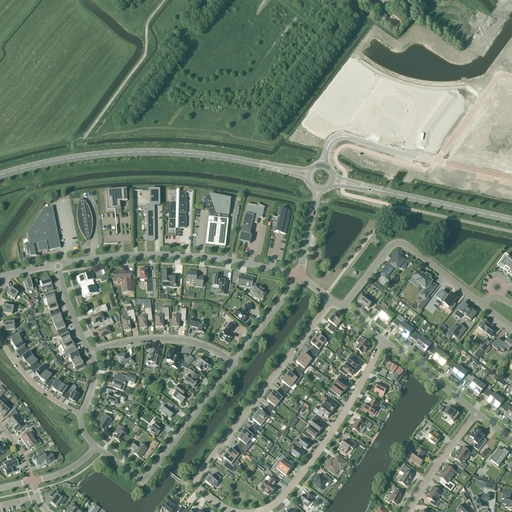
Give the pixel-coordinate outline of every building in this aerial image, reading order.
[(381,10),(377,15),(384,21),(389,16),(381,10)] [(403,20),(395,13),(392,17),(390,19),(387,22),(395,29),(403,20)] [(352,61),(315,110),(332,123),(342,126),(377,80),(352,61)] [(107,211),(115,211),(115,210),(120,210),(119,202),(127,202),(126,190),(105,191),(107,211)] [(189,193),(179,193),(179,190),(168,190),(176,191),(175,204),(169,204),(169,213),(168,213),(168,220),(169,220),(168,230),(175,230),(175,237),(175,230),(178,230),(178,228),(185,228),(186,218),(185,218),(185,214),(186,214),(186,204),(185,204),(186,193),(189,193)] [(143,242),(154,241),(154,206),(159,206),(159,191),(149,191),(149,206),(146,206),(146,236),(143,236),(143,242)] [(222,199),(212,198),(211,195),(203,198),(207,211),(208,210),(209,213),(210,213),(210,217),(209,217),(205,245),(225,247),(228,219),(227,219),(228,215),(229,215),(231,199),(222,198),(222,199)] [(87,241),(89,241),(89,239),(90,238),(90,237),(91,236),(91,235),(91,233),(92,232),(92,231),(92,229),(92,228),(92,227),(92,226),(92,224),(92,223),(92,222),(92,220),(92,219),(92,218),(91,217),(91,215),(91,214),(90,213),(90,212),(89,210),(89,209),(88,208),(88,207),(87,206),(86,205),(86,203),(85,202),(84,201),(83,200),(82,199),(80,200),(80,201),(79,202),(79,203),(78,204),(78,206),(78,207),(77,208),(77,209),(77,211),(77,212),(77,213),(77,214),(77,216),(77,217),(77,218),(77,219),(77,221),(77,222),(77,223),(78,224),(78,226),(78,227),(79,228),(79,229),(80,230),(80,232),(81,233),(81,234),(82,235),(83,236),(83,237),(84,238),(85,239),(87,241)] [(262,207),(261,206),(259,205),(258,204),(258,205),(256,206),(247,204),(247,205),(248,205),(246,215),(245,214),(239,242),(250,244),(252,236),(250,236),(253,223),(257,224),(258,219),(263,219),(263,218),(262,218),(263,214),(264,214),(264,213),(264,212),(264,211),(264,208),(265,208),(264,208),(263,207),(262,207)] [(29,243),(25,244),(27,258),(36,257),(35,254),(39,253),(39,254),(41,253),(40,253),(46,252),(48,252),(48,251),(54,250),(60,249),(59,245),(54,218),(54,216),(52,207),(43,209),(34,223),(33,223),(33,224),(31,228),(30,228),(29,229),(30,230),(27,234),(29,243)] [(285,234),(290,211),(278,209),(276,218),(271,217),(270,221),(275,223),(273,232),(285,234)] [(391,260),(397,265),(403,270),(406,266),(405,266),(409,261),(397,252),(391,260)] [(511,261),(509,259),(509,258),(505,256),(503,259),(497,267),(503,272),(507,275),(511,278),(511,261)] [(386,279),(397,265),(391,260),(380,274),(386,279)] [(146,280),(146,270),(139,270),(139,281),(144,281),(144,284),(146,284),(147,293),(156,293),(156,280),(146,280)] [(130,281),(129,272),(113,274),(113,282),(122,281),(123,293),(134,292),(133,281),(130,281)] [(169,272),(162,272),(162,288),(177,288),(178,276),(171,275),(171,276),(169,276),(169,272)] [(422,276),(417,272),(415,274),(414,275),(414,276),(413,278),(417,281),(416,283),(425,290),(420,296),(425,299),(425,300),(427,298),(436,286),(431,283),(432,282),(429,280),(430,278),(426,275),(425,277),(422,275),(422,276)] [(81,287),(93,283),(92,281),(94,280),(91,273),(76,278),(78,285),(80,285),(81,287)] [(202,288),(203,278),(196,277),(196,273),(187,273),(186,283),(195,284),(194,288),(202,288)] [(225,295),(227,284),(220,283),(220,276),(213,275),(212,286),(219,287),(218,294),(225,295)] [(252,285),(251,284),(252,279),(239,277),(237,285),(250,288),(251,287),(254,288),(252,292),(261,299),(264,296),(266,294),(266,293),(265,292),(264,290),(263,291),(256,286),(255,286),(255,285),(253,284),(252,285)] [(36,290),(33,279),(30,280),(30,281),(23,283),(26,291),(32,290),(33,291),(36,290)] [(51,285),(49,279),(40,281),(42,288),(41,288),(42,292),(53,289),(52,285),(51,285)] [(93,283),(81,287),(82,290),(81,290),(82,293),(81,293),(83,299),(86,298),(86,297),(98,293),(96,286),(94,286),(93,283)] [(19,296),(22,293),(12,286),(10,289),(11,290),(7,295),(14,300),(18,295),(19,296)] [(447,295),(442,291),(440,294),(438,293),(437,295),(438,296),(436,298),(442,302),(444,304),(449,308),(448,309),(451,312),(456,305),(453,303),(457,299),(451,295),(449,298),(447,296),(447,295)] [(47,306),(56,303),(54,297),(55,297),(54,293),(44,296),(47,306)] [(368,309),(372,304),(363,296),(358,302),(362,305),(361,306),(364,308),(364,307),(368,309)] [(151,309),(150,301),(137,301),(138,306),(143,305),(145,317),(138,318),(140,329),(141,329),(142,330),(143,330),(144,330),(145,329),(146,328),(146,322),(152,321),(151,309)] [(14,309),(15,305),(4,303),(3,307),(4,307),(3,314),(12,315),(13,309),(14,309)] [(50,316),(59,313),(58,309),(56,303),(47,306),(50,316)] [(245,316),(249,311),(252,311),(252,304),(245,305),(240,312),(238,310),(234,316),(240,321),(241,320),(243,323),(247,318),(245,316)] [(471,311),(467,309),(468,308),(463,304),(455,315),(459,319),(464,314),(467,316),(466,317),(471,321),(476,314),(472,310),(471,311)] [(96,316),(90,319),(93,325),(103,320),(101,315),(108,312),(105,305),(94,310),(96,316)] [(383,322),(390,313),(384,309),(381,306),(377,311),(381,315),(379,318),(383,322)] [(155,328),(162,328),(162,321),(169,321),(168,308),(161,309),(162,316),(155,317),(155,328)] [(185,322),(186,310),(179,309),(179,317),(172,316),(171,328),(178,328),(179,321),(185,322)] [(122,325),(120,325),(121,331),(123,330),(123,332),(130,330),(129,324),(136,323),(133,311),(127,312),(127,315),(121,316),(122,320),(121,321),(122,325)] [(54,325),(62,322),(60,316),(61,316),(59,313),(50,316),(54,325)] [(395,325),(401,317),(398,315),(396,318),(390,313),(383,322),(388,325),(391,322),(395,325)] [(333,334),(337,329),(337,328),(341,322),(333,316),(328,322),(331,324),(327,329),(333,334)] [(402,336),(408,328),(403,324),(406,321),(401,317),(395,325),(399,329),(397,332),(402,336)] [(14,330),(13,323),(15,323),(14,319),(3,322),(3,325),(4,325),(6,332),(14,330)] [(100,339),(110,334),(107,328),(114,325),(111,319),(100,324),(103,330),(97,333),(100,339)] [(200,322),(190,320),(189,326),(198,329),(197,332),(204,334),(207,324),(200,322)] [(491,337),(496,331),(489,325),(489,324),(483,320),(477,328),(483,332),(484,332),(491,337)] [(58,335),(67,331),(65,328),(62,322),(54,325),(58,335)] [(229,336),(236,327),(230,323),(224,331),(223,331),(218,338),(222,341),(222,340),(227,344),(232,338),(229,336)] [(467,329),(460,324),(458,327),(454,325),(447,335),(451,338),(452,336),(458,341),(467,329)] [(413,340),(417,335),(408,328),(402,336),(406,339),(409,336),(413,340)] [(62,345),(70,341),(67,335),(68,334),(67,331),(58,335),(62,345)] [(13,346),(21,341),(16,333),(7,338),(9,341),(10,341),(13,346)] [(314,340),(323,346),(326,341),(327,342),(331,337),(325,333),(321,337),(318,335),(314,340)] [(419,351),(426,342),(417,335),(413,340),(417,343),(415,346),(416,347),(415,348),(419,351)] [(366,342),(360,337),(356,343),(359,345),(356,349),(362,354),(364,352),(365,353),(369,347),(368,347),(369,345),(368,344),(369,343),(366,341),(366,342)] [(431,354),(435,349),(431,345),(433,343),(428,339),(426,342),(419,351),(422,354),(423,353),(424,354),(427,350),(431,354)] [(484,352),(490,343),(485,339),(478,348),(479,349),(478,350),(482,353),(483,352),(484,352)] [(510,341),(509,341),(510,340),(508,339),(505,343),(504,343),(503,344),(498,339),(492,347),(498,351),(499,349),(504,353),(506,349),(509,352),(511,347),(511,341),(510,341)] [(319,351),(323,346),(314,340),(311,344),(314,347),(310,352),(315,355),(316,356),(320,351),(319,351)] [(18,356),(26,350),(21,341),(13,346),(17,352),(16,352),(18,356)] [(65,354),(76,349),(74,346),(73,346),(70,341),(62,345),(61,345),(65,354)] [(437,365),(444,356),(440,352),(440,351),(436,348),(435,349),(431,354),(436,357),(433,360),(434,361),(433,363),(437,365)] [(71,362),(79,358),(76,353),(77,352),(76,349),(65,354),(67,359),(70,359),(71,362)] [(26,363),(32,358),(26,350),(18,356),(21,359),(22,358),(26,363)] [(170,350),(166,360),(173,363),(172,367),(177,369),(180,362),(181,360),(176,357),(178,353),(170,350)] [(158,367),(160,357),(157,357),(158,352),(150,351),(147,362),(152,363),(152,366),(158,367)] [(312,360),(315,355),(310,352),(307,356),(304,354),(300,359),(308,365),(312,360)] [(351,354),(345,363),(347,364),(356,372),(359,368),(358,368),(359,365),(355,362),(357,359),(351,354)] [(127,359),(127,355),(121,356),(121,355),(116,356),(117,361),(118,361),(119,366),(128,364),(128,365),(134,364),(132,357),(129,358),(129,359),(127,359)] [(188,366),(193,359),(189,356),(184,363),(188,366)] [(449,368),(453,363),(444,356),(437,365),(440,368),(441,367),(443,368),(445,365),(449,368)] [(32,372),(39,366),(32,358),(26,363),(30,368),(29,369),(32,372)] [(79,358),(71,362),(76,372),(85,367),(83,364),(82,364),(79,358)] [(208,370),(210,367),(211,365),(201,358),(197,364),(198,365),(196,368),(200,371),(203,369),(206,371),(208,369),(208,370)] [(305,370),(308,365),(300,359),(296,364),(299,366),(296,371),(301,375),(304,370),(305,370)] [(389,363),(386,368),(391,371),(387,378),(392,381),(393,380),(396,382),(399,376),(403,371),(398,367),(397,369),(393,367),(394,366),(389,363)] [(455,379),(462,370),(453,363),(449,368),(454,371),(451,375),(452,376),(452,377),(455,379)] [(342,366),(338,371),(344,376),(346,373),(351,376),(353,374),(354,375),(356,372),(347,364),(344,368),(342,366)] [(46,372),(48,370),(46,368),(43,365),(41,368),(39,366),(32,372),(35,375),(35,374),(40,379),(46,372)] [(193,373),(188,369),(184,374),(188,377),(184,382),(193,388),(197,382),(195,380),(196,379),(199,376),(194,372),(193,373)] [(47,387),(53,379),(56,377),(48,370),(46,372),(40,379),(45,383),(44,384),(47,387)] [(467,382),(471,377),(462,370),(455,379),(459,382),(460,381),(461,382),(463,379),(467,382)] [(303,376),(296,371),(292,375),(289,373),(286,378),(294,384),(296,386),(303,376)] [(115,376),(112,384),(114,385),(113,388),(120,391),(122,384),(124,385),(126,381),(134,384),(136,378),(127,374),(125,378),(120,376),(120,377),(115,376)] [(340,376),(333,384),(344,392),(348,387),(343,383),(345,381),(340,376)] [(474,392),(480,384),(476,381),(477,380),(472,377),(471,377),(467,382),(472,386),(469,389),(474,392)] [(290,389),(294,384),(286,378),(285,378),(282,383),(285,385),(281,390),(286,394),(290,389)] [(56,392),(62,385),(53,379),(47,387),(51,389),(51,388),(56,392)] [(391,386),(383,382),(382,385),(378,383),(374,391),(380,393),(379,395),(383,397),(387,389),(389,390),(391,386)] [(328,393),(327,394),(331,398),(332,396),(333,397),(335,394),(340,398),(344,392),(333,384),(327,392),(328,393)] [(486,396),(492,388),(489,386),(485,388),(480,384),(474,392),(479,396),(481,393),(486,396)] [(64,399),(70,391),(62,385),(56,392),(62,396),(61,397),(64,399)] [(73,385),(70,391),(64,399),(68,401),(69,400),(75,403),(79,396),(76,394),(76,387),(73,385)] [(182,403),(187,397),(183,394),(185,392),(178,386),(174,391),(176,392),(173,396),(181,403),(180,405),(182,403)] [(492,407),(499,398),(491,392),(493,389),(492,388),(486,396),(490,400),(488,403),(492,407)] [(283,398),(286,394),(281,390),(277,394),(274,392),(271,397),(279,403),(283,398)] [(125,397),(117,394),(115,393),(113,396),(108,395),(106,401),(110,403),(110,404),(116,406),(118,401),(123,403),(125,397)] [(323,407),(332,413),(336,408),(330,404),(332,401),(325,396),(321,401),(325,404),(323,407)] [(275,408),(279,403),(271,397),(267,402),(270,404),(267,409),(272,413),(275,408)] [(508,405),(510,403),(508,401),(506,404),(499,398),(492,407),(497,410),(499,407),(504,410),(508,405)] [(165,406),(160,412),(169,419),(174,413),(170,409),(172,406),(169,404),(163,399),(160,402),(165,406)] [(376,409),(378,404),(372,401),(369,406),(367,404),(363,411),(368,413),(367,414),(371,416),(372,415),(372,416),(376,409)] [(11,414),(15,410),(14,410),(16,409),(13,407),(10,409),(5,404),(0,408),(0,413),(1,415),(1,416),(2,418),(8,412),(11,414)] [(328,418),(332,413),(323,407),(321,410),(318,407),(314,412),(320,417),(322,414),(328,418)] [(454,412),(448,407),(443,413),(450,418),(449,419),(453,422),(459,415),(455,412),(454,412)] [(276,416),(272,413),(267,409),(263,414),(260,411),(256,416),(264,422),(268,418),(274,419),(276,416)] [(11,428),(20,421),(16,416),(18,414),(15,410),(11,414),(7,418),(9,421),(7,423),(11,428)] [(104,416),(96,426),(104,432),(106,429),(105,428),(111,421),(104,416)] [(256,423),(252,428),(257,432),(262,435),(264,432),(261,427),(264,422),(256,416),(253,421),(256,423)] [(311,427),(319,434),(323,428),(318,425),(321,421),(315,417),(311,422),(313,424),(311,427)] [(161,427),(159,426),(161,423),(155,419),(153,421),(155,423),(153,426),(150,430),(151,431),(149,434),(154,437),(155,434),(157,435),(156,437),(161,430),(160,431),(159,430),(161,427)] [(357,420),(352,429),(359,433),(363,427),(366,429),(369,431),(372,425),(363,420),(361,423),(357,420)] [(20,421),(11,428),(16,433),(19,430),(21,433),(28,427),(25,425),(24,426),(20,421)] [(119,443),(125,436),(122,433),(124,430),(120,426),(114,433),(117,435),(114,439),(119,443)] [(315,439),(319,434),(311,427),(308,431),(306,429),(302,434),(308,439),(310,436),(315,439)] [(436,445),(441,438),(436,434),(438,432),(432,427),(428,431),(431,433),(427,439),(436,445)] [(253,436),(257,432),(252,428),(248,433),(245,430),(242,435),(250,441),(253,437),(253,436)] [(482,433),(476,428),(474,432),(473,432),(473,433),(470,437),(475,441),(474,442),(475,444),(473,447),(479,452),(485,444),(481,441),(484,436),(481,434),(482,433)] [(24,445),(33,439),(31,436),(33,434),(34,433),(31,429),(24,433),(26,436),(21,440),(24,445)] [(253,444),(250,441),(242,435),(238,440),(241,442),(237,447),(242,451),(243,451),(246,453),(253,444)] [(294,445),(300,450),(302,447),(306,450),(307,449),(307,450),(310,447),(309,446),(310,445),(300,438),(294,445)] [(33,439),(24,445),(28,450),(33,447),(35,450),(42,445),(39,441),(38,441),(35,442),(33,439)] [(349,444),(344,441),(342,444),(343,444),(339,450),(346,455),(350,449),(353,451),(357,445),(351,441),(349,444)] [(139,446),(134,443),(130,448),(133,450),(134,449),(135,451),(133,454),(139,459),(146,449),(140,444),(139,446)] [(299,452),(300,450),(294,445),(291,449),(293,451),(291,454),(299,460),(299,459),(300,459),(303,456),(302,456),(302,455),(299,452)] [(245,453),(246,453),(243,451),(242,451),(237,447),(234,452),(231,449),(227,454),(236,461),(240,456),(244,457),(246,454),(245,453)] [(424,455),(426,452),(420,448),(416,454),(415,453),(410,460),(420,467),(425,460),(422,458),(424,455)] [(460,450),(457,453),(467,460),(469,457),(472,459),(476,454),(470,449),(467,452),(465,450),(463,448),(461,451),(460,450)] [(485,458),(490,452),(486,449),(481,455),(485,458)] [(502,452),(499,450),(491,461),(498,467),(509,454),(504,450),(502,452)] [(33,460),(33,461),(34,462),(34,463),(35,463),(37,466),(45,461),(47,465),(54,460),(51,454),(48,456),(45,452),(43,453),(33,459),(33,460)] [(456,457),(454,459),(459,463),(457,466),(463,471),(467,466),(464,464),(467,460),(457,453),(455,456),(456,457)] [(233,466),(236,461),(227,454),(223,459),(226,461),(223,466),(232,473),(234,470),(233,466)] [(277,462),(289,472),(290,471),(291,471),(294,468),(293,467),(286,461),(289,458),(283,454),(280,459),(277,462)] [(346,464),(337,457),(333,463),(330,461),(327,465),(325,467),(325,468),(335,475),(336,474),(337,474),(338,472),(338,471),(339,469),(341,471),(346,464)] [(6,475),(12,472),(11,469),(18,466),(15,459),(5,464),(7,469),(4,470),(6,475)] [(289,473),(289,472),(277,462),(275,466),(274,466),(271,470),(276,474),(279,471),(286,477),(286,476),(287,477),(289,473)] [(265,469),(262,466),(260,465),(259,464),(256,468),(263,473),(263,472),(265,469)] [(406,487),(413,477),(409,474),(411,471),(403,466),(400,472),(404,474),(399,482),(406,487)] [(443,472),(452,479),(456,474),(458,475),(460,472),(454,468),(452,470),(447,467),(443,472)] [(449,482),(452,479),(443,472),(439,478),(444,481),(441,485),(451,492),(455,486),(449,482)] [(213,489),(222,478),(216,474),(213,479),(210,477),(205,483),(213,489)] [(324,479),(319,476),(313,484),(318,487),(317,487),(321,491),(325,487),(324,486),(327,482),(330,484),(333,481),(326,476),(324,479)] [(273,487),(278,481),(272,477),(267,482),(266,481),(261,489),(270,496),(276,489),(273,487)] [(494,492),(496,486),(486,483),(484,489),(494,492)] [(402,495),(398,493),(399,490),(393,487),(391,490),(395,492),(394,494),(392,493),(391,496),(389,497),(386,502),(390,504),(391,502),(397,505),(402,495)] [(430,493),(439,499),(440,496),(443,497),(446,492),(439,488),(438,491),(433,488),(431,490),(432,491),(430,493)] [(59,497),(56,495),(58,492),(55,490),(50,497),(53,499),(50,503),(56,507),(59,503),(61,505),(66,499),(61,496),(59,497)] [(311,501),(315,497),(309,492),(306,497),(304,495),(299,501),(308,508),(312,502),(311,501)] [(437,501),(439,499),(430,493),(428,496),(428,495),(426,498),(431,501),(430,504),(436,508),(439,503),(437,501)] [(491,500),(489,494),(481,496),(473,499),(475,503),(474,503),(475,507),(476,506),(478,510),(486,507),(484,503),(491,500)] [(511,511),(511,503),(511,502),(509,501),(510,498),(503,496),(501,499),(505,500),(503,505),(506,506),(505,509),(508,510),(508,511),(511,511)] [(175,507),(173,505),(176,501),(172,498),(166,507),(165,506),(162,509),(162,510),(161,511),(172,511),(175,507)]
